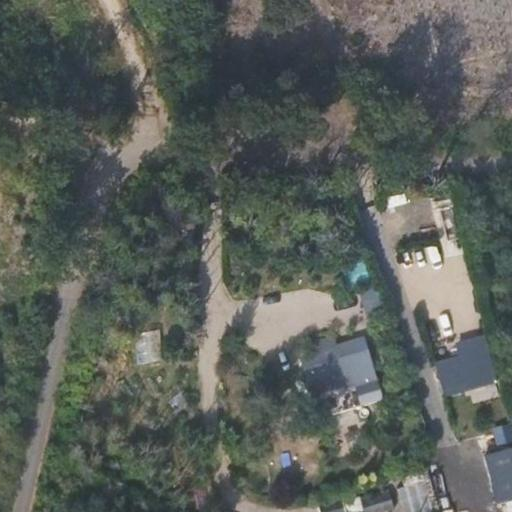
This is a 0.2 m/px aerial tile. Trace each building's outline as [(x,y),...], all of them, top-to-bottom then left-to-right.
[(445,273),(464,271),(461,245),(442,247),(445,273)] [(359,294),(368,321),(383,316),(374,289),(359,294)] [(384,401),(364,336),(295,357),(308,400),(356,386),(362,407),(384,401)] [(483,336),(455,343),(459,358),(437,364),(447,398),(496,385),(483,336)] [(494,435),(465,442),(469,456),(498,449),(494,435)] [(408,505),(427,507),(429,493),(410,490),(408,505)] [(396,511),(392,491),(315,506),(316,511),(396,511)]
